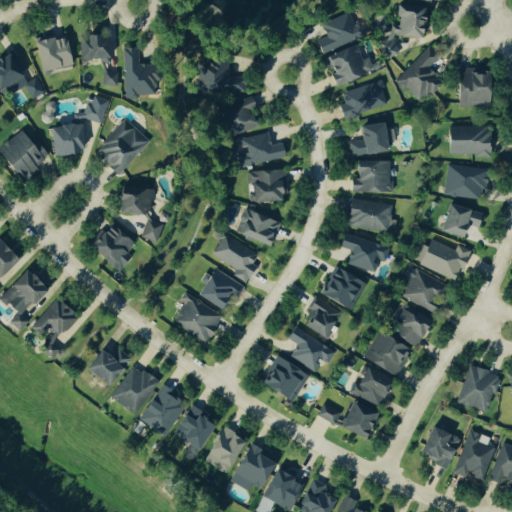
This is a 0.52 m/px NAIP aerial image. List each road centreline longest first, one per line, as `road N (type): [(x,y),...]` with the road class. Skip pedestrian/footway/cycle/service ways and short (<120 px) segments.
road 1 (residential): [(459,511),(305,440),(215,384),(114,310),(0,188)]
road 2 (residential): [(381,477),(507,244),(511,222),(496,14)]
road 3 (residential): [(286,77),(308,116),(316,203),(287,281),(215,384)]
road 4 (residential): [(52,247),(90,205),(94,189),(82,173),(27,219)]
road 5 (residential): [(136,7),(101,0),(16,7),(0,16)]
